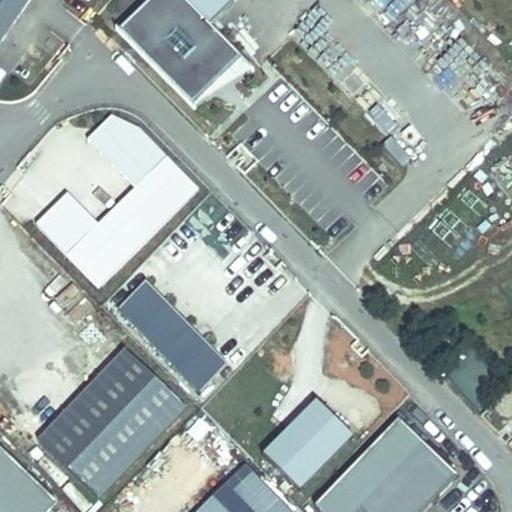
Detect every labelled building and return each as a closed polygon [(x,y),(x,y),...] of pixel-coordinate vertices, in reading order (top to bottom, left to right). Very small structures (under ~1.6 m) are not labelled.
[(0,0),(0,42),(29,0),(0,0)] [(207,30),(236,0),(143,0),(112,32),(188,109),(237,61),(207,30)] [(188,109),(250,73),(237,61),(188,109)] [(472,121),(498,102),(482,81),(456,101),(472,121)] [(95,292),(195,194),(136,134),(109,120),(86,144),(133,192),(95,230),(65,199),(34,229),(95,292)] [(225,369),(144,287),(116,314),(197,396),(225,369)] [(97,504),(184,412),(122,354),(35,445),(97,504)] [(15,417),(36,437),(61,411),(40,391),(15,417)] [(297,495),(350,440),(314,404),(261,459),(297,495)] [(397,422),(314,509),(317,511),(424,511),(456,479),(397,422)] [(0,511),(49,511),(54,508),(0,455),(0,511)] [(284,511),(242,469),(198,511),(284,511)]
